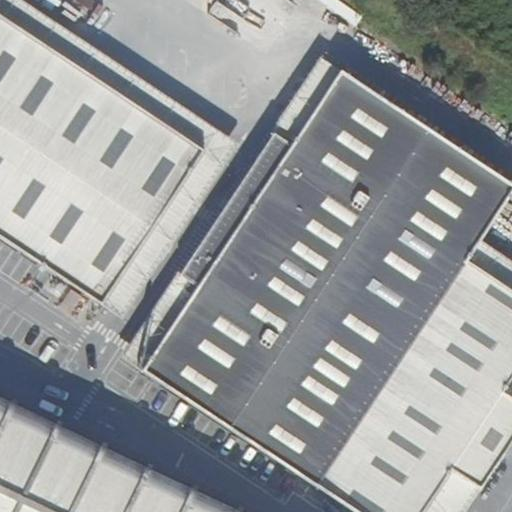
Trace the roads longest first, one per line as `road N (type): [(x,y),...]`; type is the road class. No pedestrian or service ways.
road 1 (residential): [(0,367),(295,511)]
road 2 (unknown): [(271,81),(104,350)]
road 3 (unknown): [(271,81),(295,50),(321,47),(511,173)]
road 4 (motorway): [(143,511),(0,438)]
road 5 (unknown): [(141,0),(271,81)]
road 6 (unknown): [(104,350),(0,283)]
